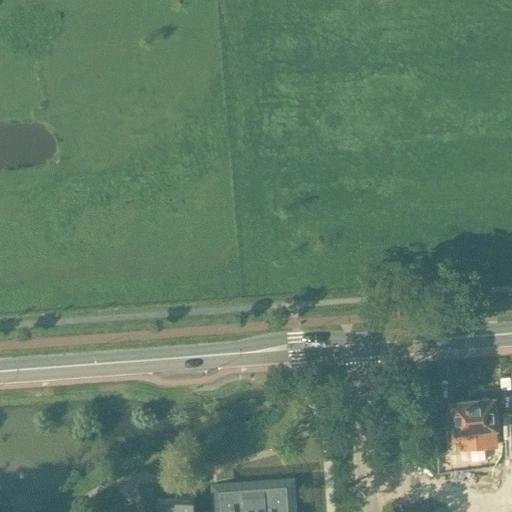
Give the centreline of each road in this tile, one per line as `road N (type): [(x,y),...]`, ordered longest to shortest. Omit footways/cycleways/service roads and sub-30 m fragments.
road 1 (tertiary): [(0,372),(353,345)]
road 2 (tertiary): [(353,345),(511,333)]
road 3 (residential): [(365,491),(353,345)]
road 4 (residential): [(365,491),(480,485),(482,511)]
